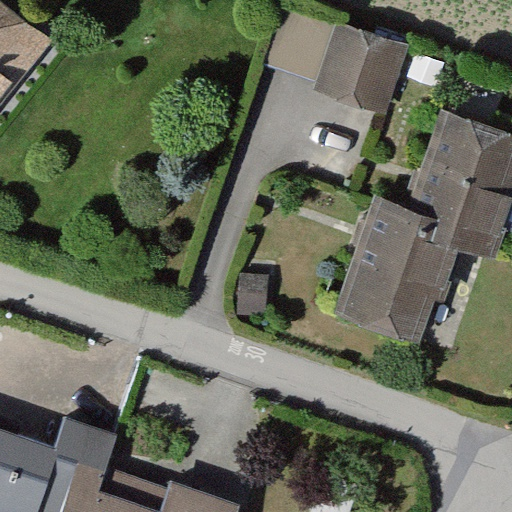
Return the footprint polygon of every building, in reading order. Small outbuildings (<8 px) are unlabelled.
[(391,99),(412,35),(303,0),(289,0),(270,60),(391,99)] [(0,156),(76,64),(0,1),(0,156)] [(511,205),(511,146),(451,127),(415,222),(437,230),(427,255),(446,260),(490,273),(511,205)] [(437,230),(415,222),(383,209),(339,327),(414,358),(446,260),(427,255),(437,230)] [(70,511),(89,454),(0,425),(0,511),(70,511)] [(211,511),(98,477),(86,511),(211,511)]
